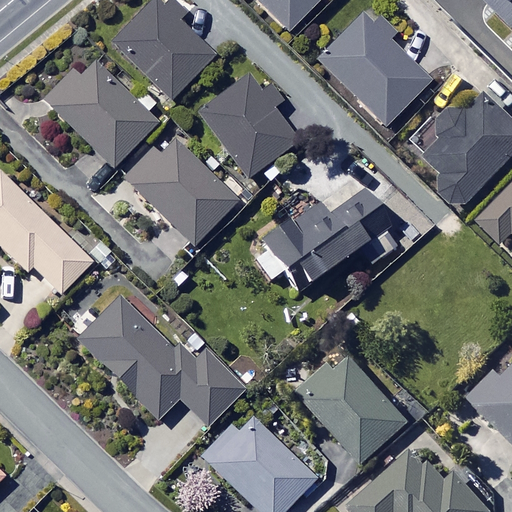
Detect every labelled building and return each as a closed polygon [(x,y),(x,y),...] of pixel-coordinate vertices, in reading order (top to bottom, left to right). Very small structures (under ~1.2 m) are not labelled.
[(328,0),(253,0),(291,38),(328,0)] [(511,0),(477,0),(511,31),(511,30),(511,0)] [(217,62),(159,4),(115,49),(173,106),(217,62)] [(435,90),(366,20),(320,65),(389,135),(435,90)] [(161,128),(97,68),(85,81),(77,74),(47,105),(117,173),(161,128)] [(264,99),(249,81),(201,118),(250,183),(316,132),(280,86),(264,99)] [(450,185),(444,192),(468,217),(511,174),(511,91),(480,122),(468,116),(457,117),(449,124),(444,134),(446,145),(450,151),(433,168),(450,185)] [(240,207),(171,138),(127,182),(196,251),(240,207)] [(418,177),(385,142),(368,159),(401,194),(418,177)] [(0,178),(0,248),(1,249),(30,277),(36,272),(64,300),(95,269),(2,177),(0,178)] [(472,230),(437,193),(416,214),(450,250),(472,230)] [(396,231),(367,194),(332,222),(321,209),(268,251),(303,296),(320,283),(323,288),(396,231)] [(511,198),(483,227),(507,251),(511,246),(511,198)] [(193,369),(124,301),(80,345),(161,425),(182,404),(210,433),(247,395),(207,355),(193,369)] [(388,324),(383,309),(356,318),(361,333),(388,324)] [(414,426),(349,355),(303,398),(367,468),(414,426)] [(511,378),(508,382),(500,374),(472,403),(511,441),(511,378)] [(290,511),(318,484),(256,423),(242,437),(235,429),(204,461),(257,511),(290,511)] [(441,483),(415,456),(356,511),(488,511),(452,473),(441,483)]
